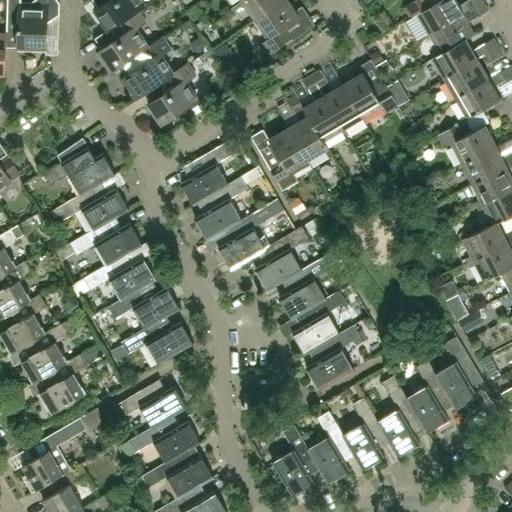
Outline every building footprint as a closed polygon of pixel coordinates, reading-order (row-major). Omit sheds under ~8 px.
[(46,49),(47,23),(59,14),(59,3),(57,0),(34,0),(32,2),(20,1),(20,0),(7,0),(6,32),(19,32),(19,48),(46,49)] [(145,7),(140,0),(94,0),(99,8),(94,11),(107,30),(138,10),(139,11),(145,7)] [(284,0),(244,0),(241,2),(254,21),(284,0)] [(284,0),(254,21),(267,39),(260,44),(269,56),(295,38),(287,26),(300,18),(287,0),(284,0)] [(441,0),(415,0),(403,9),(411,20),(417,15),(416,15),(438,2),(441,0)] [(483,3),(481,0),(466,0),(457,6),(453,0),(441,0),(438,2),(416,15),(417,15),(428,35),(469,11),(483,3)] [(474,34),(468,23),(488,11),(483,3),(469,11),(428,35),(440,54),(474,34)] [(138,10),(107,30),(95,39),(102,49),(98,51),(112,72),(121,66),(148,48),(148,47),(136,30),(147,23),(139,11),(138,10)] [(443,79),(478,59),(467,40),(475,35),(474,34),(440,54),(431,59),(443,79)] [(173,74),(161,56),(171,49),(163,37),(148,47),(148,48),(121,66),(127,75),(123,78),(137,99),(146,93),(173,74)] [(498,47),(493,39),(480,47),(484,55),(498,47)] [(489,63),(502,55),(498,47),(484,55),(489,63)] [(384,60),(378,50),(370,54),(376,64),(384,60)] [(455,99),(489,78),(478,59),(443,79),(455,99)] [(198,101),(186,83),(197,76),(188,63),(173,74),(146,93),(152,102),(148,105),(162,126),(198,101)] [(501,99),(494,87),(511,76),(511,71),(509,67),(489,78),(455,99),(466,119),(501,99)] [(343,85),(331,92),(319,71),(311,76),(319,89),(319,90),(343,131),(363,119),(343,85)] [(363,73),(343,85),(363,119),(383,107),(371,87),(363,73)] [(324,142),(343,131),(319,90),(319,89),(311,76),(303,81),(315,101),(303,108),(328,150),(329,150),(324,142)] [(387,86),(383,79),(371,87),(383,107),(386,114),(399,107),(398,105),(391,94),(387,86)] [(397,80),(387,86),(391,94),(398,105),(409,98),(402,87),(397,80)] [(299,121),(288,127),(308,162),(328,150),(303,108),(296,95),(287,100),(299,121)] [(408,101),(401,106),(406,114),(413,109),(408,101)] [(283,122),(293,115),(286,105),(275,112),(283,122)] [(150,120),(133,123),(137,142),(154,138),(150,120)] [(496,146),(486,125),(472,132),(465,120),(437,135),(444,147),(451,144),(462,164),(496,146)] [(308,162),(288,127),(268,139),(276,153),(288,173),(289,173),(308,162)] [(228,185),(227,184),(215,164),(234,153),(227,141),(182,167),(183,168),(184,168),(190,178),(181,183),(194,205),(197,203),(228,185)] [(0,187),(20,174),(0,143),(0,187)] [(116,174),(103,152),(95,158),(88,147),(89,147),(89,146),(43,172),(50,184),(69,174),(80,194),(81,195),(102,182),(116,174)] [(496,146),(462,164),(471,183),(506,165),(511,161),(511,151),(502,157),(496,146)] [(288,173),(276,153),(264,160),(281,187),(293,180),(289,173),(288,173)] [(511,177),(506,165),(471,183),(482,205),(511,189),(511,177)] [(253,169),(241,176),(246,184),(258,177),(253,169)] [(207,240),(221,232),(242,220),(241,219),(229,198),(248,187),(246,184),(241,176),(227,184),(228,185),(197,203),(203,213),(194,218),(207,240)] [(34,177),(23,184),(29,195),(41,189),(34,177)] [(130,210),(117,187),(108,192),(102,182),(81,195),(80,194),(56,208),(63,220),(82,209),(94,229),(94,230),(116,218),(130,210)] [(431,184),(423,188),(430,202),(439,198),(431,184)] [(511,189),(482,205),(492,224),(493,225),(497,222),(497,223),(511,215),(511,189)] [(453,195),(456,205),(472,200),(469,190),(453,195)] [(298,196),(289,202),(297,214),(306,209),(298,196)] [(277,198),(265,205),(269,213),(282,206),(277,198)] [(242,220),(221,232),(227,242),(218,247),(231,269),(258,253),(266,249),(265,247),(253,227),(271,217),(269,213),(265,205),(241,219),(242,220)] [(143,244),(130,223),(122,228),(116,218),(94,230),(94,229),(70,243),(77,254),(96,243),(108,264),(129,252),(143,244)] [(511,229),(503,234),(497,223),(497,222),(493,225),(492,224),(462,240),(470,255),(465,258),(468,264),(507,242),(511,239),(511,229)] [(18,225),(11,229),(17,240),(24,236),(18,225)] [(303,270),(302,269),(290,249),(309,238),(302,226),(265,247),(266,249),(258,253),(264,263),(255,268),(268,290),(281,282),(303,270)] [(0,277),(26,262),(25,261),(16,266),(5,247),(17,240),(11,229),(0,235),(0,277)] [(511,239),(507,242),(468,264),(469,266),(475,264),(483,281),(501,272),(500,272),(511,265),(511,239)] [(326,298),(314,278),(340,263),(333,251),(302,269),(303,270),(281,282),(287,293),(279,298),(292,320),(296,318),(327,299),(326,298)] [(144,257),(135,262),(129,252),(108,264),(84,278),(91,289),(109,279),(121,299),(122,300),(153,282),(157,279),(144,257)] [(32,257),(25,261),(26,262),(32,273),(39,269),(32,257)] [(31,299),(20,280),(32,273),(26,262),(0,277),(0,318),(4,316),(8,314),(40,295),(39,294),(31,299)] [(511,265),(500,272),(501,272),(511,292),(511,291),(511,265)] [(145,329),(166,316),(180,309),(167,286),(159,292),(153,282),(122,300),(121,299),(108,307),(114,318),(133,308),(145,328),(145,329)] [(293,332),(305,354),(309,352),(340,334),(340,333),(328,313),(346,302),(339,291),(326,298),(327,299),(296,318),(301,327),(293,332)] [(458,293),(447,299),(452,308),(463,303),(458,293)] [(45,332),(35,313),(47,306),(40,295),(8,314),(4,316),(10,327),(0,332),(0,333),(12,354),(26,346),(62,324),(61,323),(45,332)] [(72,313),(82,307),(76,295),(65,301),(72,313)] [(467,315),(458,320),(459,323),(464,331),(473,326),(467,315)] [(194,344),(181,321),(172,327),(166,316),(145,329),(145,328),(121,341),(123,344),(111,351),(116,360),(146,342),(159,364),(194,344)] [(70,318),(61,323),(62,324),(67,333),(74,329),(70,323),(72,321),(70,318)] [(67,361),(56,342),(68,335),(67,333),(62,324),(26,346),(32,356),(22,362),(34,383),(44,377),(44,376),(80,355),(79,354),(67,361)] [(354,369),(341,348),(360,337),(353,325),(340,333),(340,334),(309,352),(315,362),(306,367),(319,389),(354,369)] [(484,382),(457,337),(446,343),(456,362),(457,361),(473,388),(483,382),(483,383),(484,382)] [(89,350),(80,355),(87,367),(96,362),(89,350)] [(86,394),(75,374),(87,367),(80,355),(44,376),(44,377),(50,387),(40,393),(52,414),(86,394)] [(453,405),(435,374),(436,374),(428,360),(417,367),(427,385),(428,385),(443,411),(453,405)] [(477,396),(473,388),(457,361),(456,362),(436,374),(435,374),(453,405),(455,409),(477,396)] [(414,435),(424,429),(406,398),(406,397),(394,376),(383,382),(398,410),(399,409),(414,435)] [(187,408),(174,385),(166,390),(160,380),(161,379),(160,379),(106,411),(113,422),(140,406),(152,427),(152,428),(173,416),(187,408)] [(448,420),(443,411),(428,385),(427,385),(406,397),(406,398),(424,429),(426,432),(448,420)] [(389,443),(377,422),(378,421),(364,398),(352,404),(363,423),(364,422),(379,449),(389,443)] [(97,409),(80,418),(87,429),(103,419),(97,408),(97,409)] [(398,410),(378,421),(377,422),(389,443),(397,457),(419,444),(414,435),(399,409),(398,410)] [(328,436),(329,436),(344,462),(354,456),(342,435),(343,435),(329,411),(318,418),(328,436)] [(165,463),(187,451),(201,443),(188,421),(179,426),(173,416),(152,428),(152,427),(128,441),(135,452),(153,442),(165,462),(165,463)] [(36,490),(47,485),(81,464),(71,469),(58,446),(87,429),(80,418),(26,449),(32,460),(22,466),(36,490)] [(363,423),(343,435),(342,435),(354,456),(362,470),(384,457),(379,449),(364,422),(363,423)] [(319,470),(307,448),(308,448),(294,425),(283,432),(294,450),(295,450),(309,475),(319,470)] [(329,436),(328,436),(308,448),(307,448),(319,470),(327,483),(349,471),(344,462),(329,436)] [(295,450),(294,450),(273,462),(293,497),(315,484),(309,475),(295,450)] [(214,478),(202,455),(193,461),(187,451),(165,463),(165,462),(142,476),(149,488),(167,477),(179,497),(179,498),(201,485),(214,478)] [(78,511),(84,509),(83,508),(70,485),(87,476),(81,464),(47,485),(52,495),(42,501),(48,511),(78,511)] [(227,511),(215,490),(207,495),(201,485),(179,498),(179,497),(155,511),(179,511),(180,511),(227,511)] [(104,511),(111,508),(104,496),(83,508),(84,509),(78,511),(104,511)]
